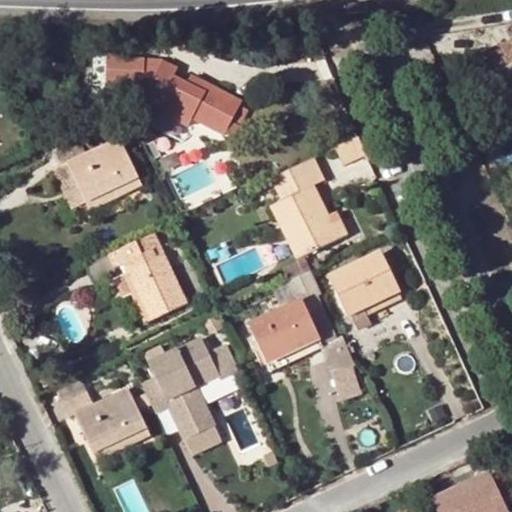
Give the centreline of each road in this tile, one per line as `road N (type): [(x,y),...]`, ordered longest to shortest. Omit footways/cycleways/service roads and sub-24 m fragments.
road 1 (residential): [(305,511),(511,417)]
road 2 (residential): [(401,117),(490,306)]
road 3 (residential): [(0,350),(73,511)]
